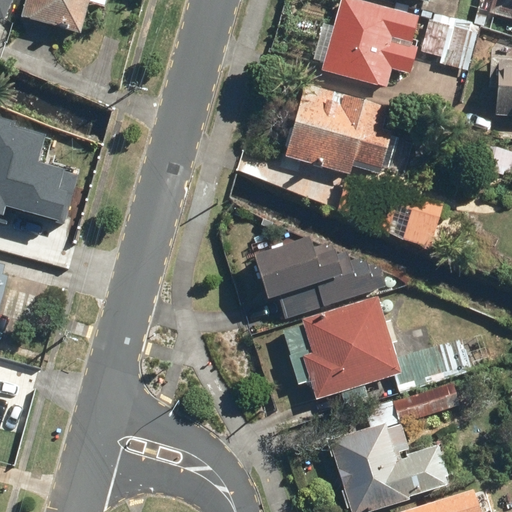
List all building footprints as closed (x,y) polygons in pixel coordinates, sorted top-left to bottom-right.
[(23,0),(19,18),(78,34),(86,4),(102,8),(104,0),(23,0)] [(417,18),(351,0),(338,0),(319,71),(385,89),(390,71),(408,76),(416,48),(410,46),(417,18)] [(511,0),(490,0),(486,15),(511,22),(511,0)] [(476,33),(426,20),(417,53),(438,58),(436,64),(465,72),(476,33)] [(486,90),(495,90),(494,116),(511,117),(511,59),(487,58),(486,90)] [(389,109),(303,85),(279,168),(298,173),(301,162),(348,176),(352,162),(381,170),(392,131),(384,129),(389,109)] [(0,219),(3,221),(6,212),(65,228),(79,179),(39,168),(46,143),(44,142),(46,138),(15,129),(16,125),(0,120),(0,219)] [(106,149),(60,133),(49,164),(95,180),(106,149)] [(511,152),(479,145),(474,168),(511,177),(511,152)] [(441,204),(344,178),(335,211),(428,250),(441,204)] [(286,317),(385,286),(378,262),(361,267),(359,259),(348,262),(346,253),(337,256),(335,251),(316,257),(310,236),(255,253),(269,297),(279,294),(286,317)] [(309,382),(315,402),(393,377),(398,394),(490,366),(479,331),(395,357),(376,298),(301,321),(302,324),(281,331),(289,356),(287,356),(296,386),(309,382)] [(327,441),(348,511),(368,511),(408,500),(407,497),(447,485),(435,446),(408,454),(399,423),(459,405),(452,382),(363,408),(369,428),(327,441)] [(479,511),(472,488),(397,511),(479,511)]
